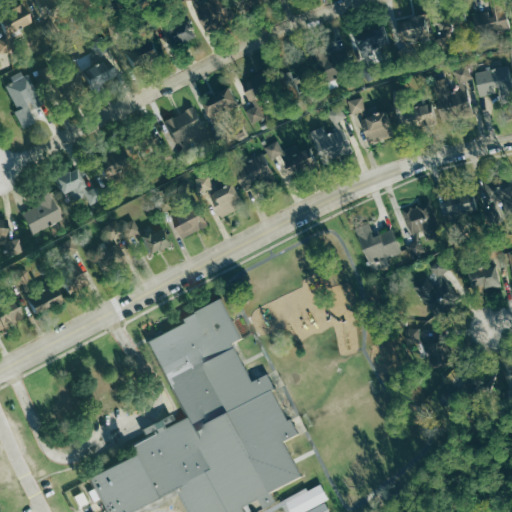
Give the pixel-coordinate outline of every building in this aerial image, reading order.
[(212,0),(215,6),(202,11),(209,29),(239,18),(231,0),(212,0)] [(511,0),(492,0),(494,30),(511,29),(511,0)] [(40,24),(35,5),(7,12),(12,32),(40,24)] [(401,25),(408,44),(438,31),(431,12),(401,25)] [(462,12),(448,14),(451,29),(465,27),(462,12)] [(173,29),(182,47),(203,37),(194,19),(173,29)] [(397,48),(393,26),(359,33),(364,55),(397,48)] [(138,64),(167,49),(158,33),(130,47),(138,64)] [(328,82),(354,73),(345,48),(319,57),(328,82)] [(88,72),(97,90),(125,75),(116,57),(88,72)] [(447,121),(462,119),(461,111),(477,109),(477,101),(470,85),(470,81),(477,78),(472,65),(469,66),(458,70),(459,74),(464,88),(465,95),(447,102),(446,102),(447,121)] [(506,105),(511,103),(511,65),(479,72),(484,97),(503,93),(506,105)] [(27,128),(40,123),(34,109),(43,106),(29,70),(14,76),(17,82),(9,85),(27,128)] [(249,110),(254,123),(269,117),(263,102),(276,96),(267,75),(247,83),(256,107),(249,110)] [(245,109),(238,88),(209,98),(216,119),(245,109)] [(429,121),(427,101),(413,103),(411,88),(397,90),(401,124),(429,121)] [(355,113),(369,111),(367,97),(353,100),(355,113)] [(401,133),(392,110),(365,121),(373,143),(401,133)] [(332,124),(315,131),(324,155),(355,143),(343,111),(329,117),(332,124)] [(288,151),(282,140),(269,146),(275,159),(284,154),(295,177),(326,163),(314,139),(288,151)] [(276,172),(270,153),(253,159),(259,178),(276,172)] [(90,195),(93,204),(107,199),(102,187),(92,190),(83,168),(61,177),(72,203),(90,195)] [(200,178),(205,192),(217,188),(213,174),(200,178)] [(251,205),(240,183),(215,194),(225,216),(251,205)] [(450,198),(455,216),(488,206),(483,189),(450,198)] [(68,217),(56,194),(25,212),(37,234),(68,217)] [(213,228),(207,205),(182,211),(178,195),(159,199),(162,212),(177,209),(183,235),(213,228)] [(443,234),(431,201),(406,210),(415,233),(426,229),(429,239),(443,234)] [(131,238),(144,232),(138,219),(125,225),(131,238)] [(360,229),(376,271),(390,266),(387,259),(407,252),(398,228),(379,235),(375,224),(360,229)] [(177,245),(169,227),(147,237),(155,255),(177,245)] [(429,249),(421,239),(412,245),(420,256),(429,249)] [(129,262),(119,244),(99,255),(108,273),(129,262)] [(500,286),(497,266),(469,271),(472,291),(500,286)] [(438,310),(457,291),(444,279),(439,283),(430,274),(416,288),(438,310)] [(69,303),(62,284),(34,294),(41,313),(69,303)] [(224,295),(142,339),(183,416),(137,440),(142,450),(90,477),(108,511),(125,511),(179,484),(193,511),(230,511),(232,511),(267,511),(287,502),(292,511),(329,511),(324,501),(329,499),(322,486),(310,492),(307,487),(259,511),(255,511),(251,503),(260,498),(266,508),(280,500),(276,492),(306,475),(288,441),(304,432),(294,414),(288,418),(274,391),(279,388),(270,370),(254,379),(235,343),(246,337),(224,295)] [(30,319),(25,300),(7,305),(9,313),(0,315),(0,321),(2,327),(30,319)]
